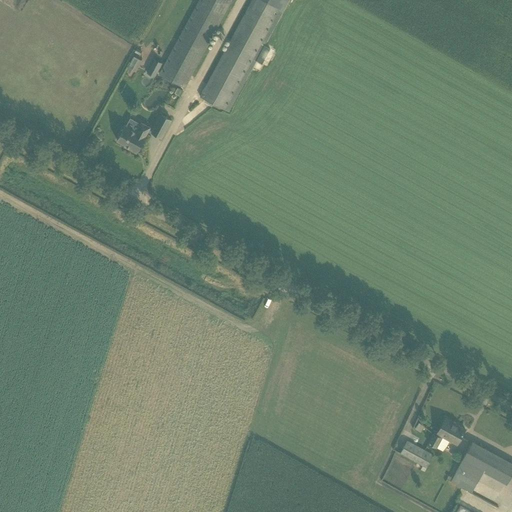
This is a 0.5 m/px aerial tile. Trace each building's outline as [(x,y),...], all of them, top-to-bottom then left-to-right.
[(199,0),(164,66),(159,74),(184,88),(232,0),(199,0)] [(251,0),(199,96),(229,112),(256,61),(262,64),(264,60),(268,62),(274,51),(264,46),(289,0),(288,0),(251,0)] [(129,67),(136,70),(142,59),(134,56),(129,67)] [(154,59),(147,73),(154,77),(162,63),(154,59)] [(177,86),(174,92),(180,96),(183,90),(177,86)] [(161,138),(171,120),(161,115),(151,133),(161,138)] [(136,153),(145,137),(150,128),(141,123),(136,132),(125,126),(117,140),(129,147),(128,148),(136,153)] [(446,446),(450,440),(457,444),(465,429),(445,419),(436,435),(434,434),(429,443),(437,447),(442,450),(446,446)] [(415,428),(420,432),(424,426),(419,423),(415,428)] [(407,441),(400,453),(423,466),(426,468),(433,455),(407,441)] [(511,463),(472,442),(462,459),(456,470),(477,482),(483,471),(507,484),(511,474),(511,463)] [(387,474),(398,479),(405,463),(395,458),(387,474)]
